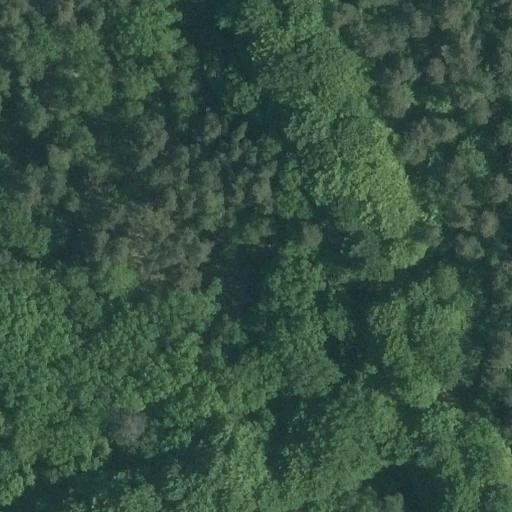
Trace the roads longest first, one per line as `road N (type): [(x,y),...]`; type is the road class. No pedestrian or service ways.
road 1 (track): [(493,511),(279,0)]
road 2 (unknown): [(0,262),(137,181),(260,48),(289,23),(344,0)]
road 3 (track): [(53,511),(442,389)]
